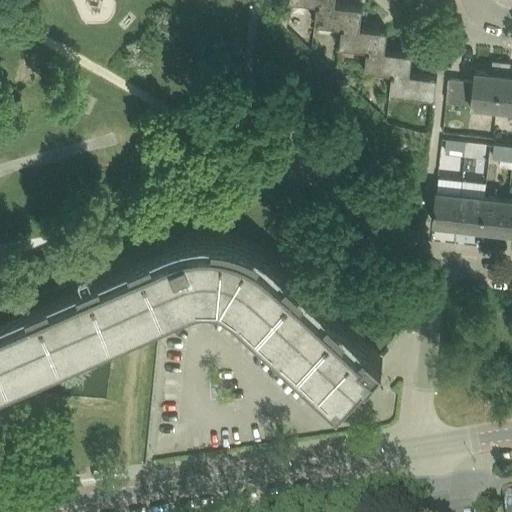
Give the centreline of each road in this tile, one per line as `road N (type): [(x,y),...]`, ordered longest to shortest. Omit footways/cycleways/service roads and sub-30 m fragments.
road 1 (tertiary): [(13,511),(426,447)]
road 2 (residential): [(426,447),(429,295),(458,270),(511,275)]
